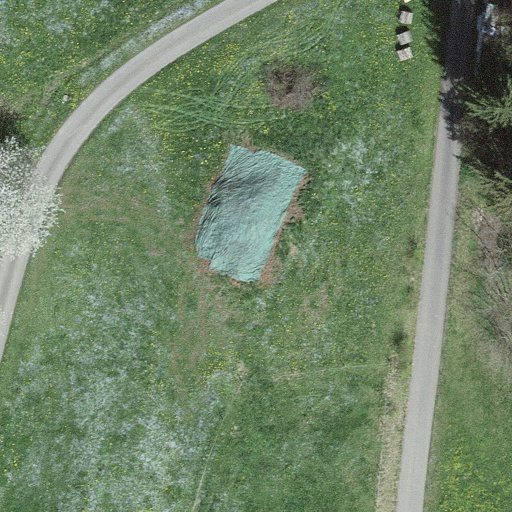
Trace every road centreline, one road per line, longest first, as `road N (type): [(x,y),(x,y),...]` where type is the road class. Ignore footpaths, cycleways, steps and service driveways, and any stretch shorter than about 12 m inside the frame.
road 1 (track): [(457,0),(451,123),(405,511)]
road 2 (unclassified): [(0,317),(56,158),(160,57),(250,0)]
